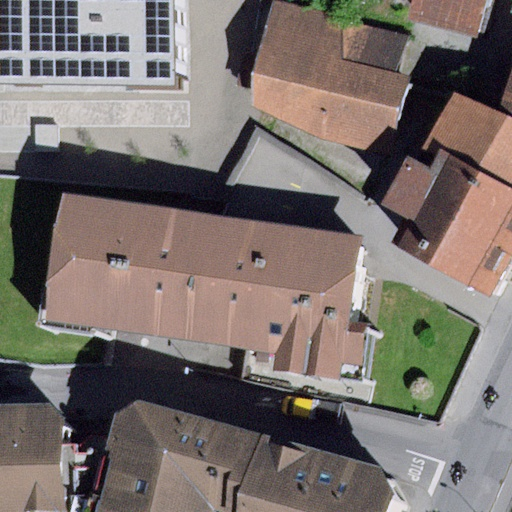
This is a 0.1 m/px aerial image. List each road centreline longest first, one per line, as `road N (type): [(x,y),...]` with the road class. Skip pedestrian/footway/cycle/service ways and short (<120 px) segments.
road 1 (unknown): [(511,332),(255,166)]
road 2 (primary): [(456,511),(511,384)]
